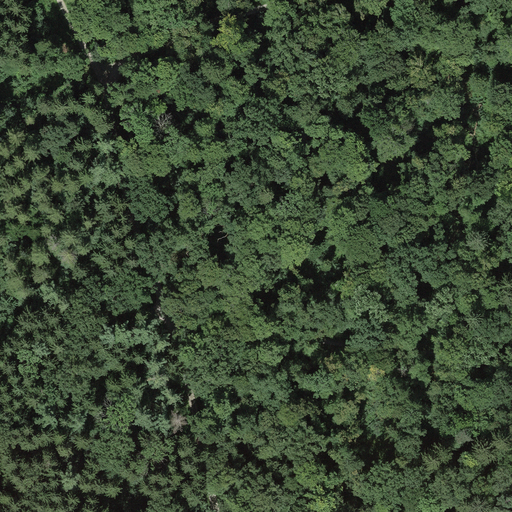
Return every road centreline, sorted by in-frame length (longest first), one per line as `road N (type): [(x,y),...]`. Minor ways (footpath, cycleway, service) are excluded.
road 1 (track): [(511,366),(160,317)]
road 2 (track): [(160,317),(120,208),(103,115),(55,0)]
road 3 (track): [(103,115),(111,80),(134,52),(284,0)]
road 4 (track): [(160,317),(210,511)]
road 5 (track): [(0,293),(160,317)]
